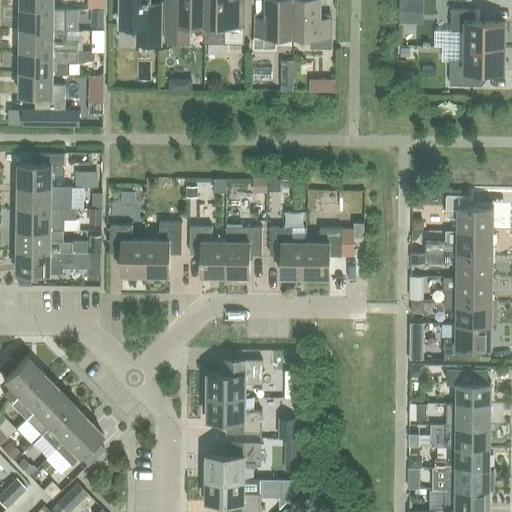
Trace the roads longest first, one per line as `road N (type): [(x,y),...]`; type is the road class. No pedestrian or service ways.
road 1 (residential): [(133,379),(207,306),(355,308),(355,286)]
road 2 (residential): [(133,379),(78,324),(0,323)]
road 3 (residential): [(165,511),(163,415),(133,379)]
